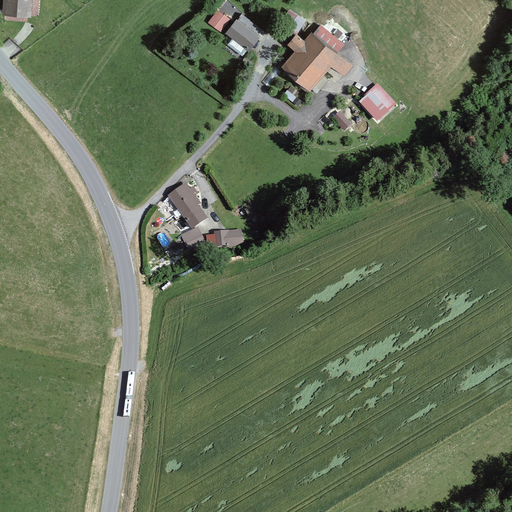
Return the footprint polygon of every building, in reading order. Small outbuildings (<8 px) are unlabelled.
[(41,0),(6,0),(5,18),(40,20),(41,0)] [(218,12),(208,26),(221,35),(231,22),(218,12)] [(244,15),(228,35),(248,52),(265,32),(244,15)] [(298,53),(283,70),(311,96),(334,72),(344,81),(355,68),(340,53),(344,48),(322,27),(306,44),(299,37),(291,46),(298,53)] [(380,88),(360,107),(379,126),(398,107),(380,88)] [(345,131),(353,123),(341,110),(332,118),(345,131)] [(188,185),(167,199),(192,236),(210,225),(200,209),(202,208),(188,185)] [(242,228),(210,233),(212,248),(245,242),(242,228)]
